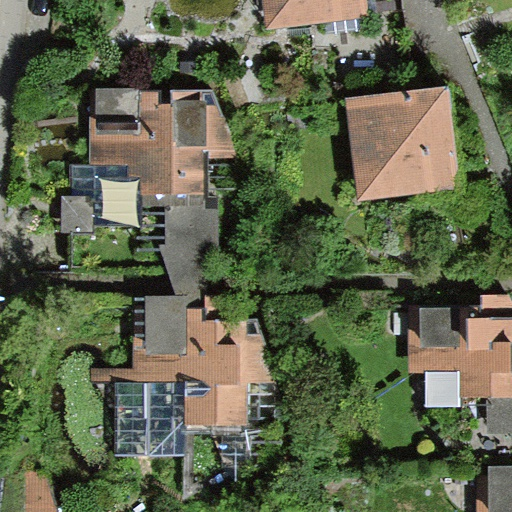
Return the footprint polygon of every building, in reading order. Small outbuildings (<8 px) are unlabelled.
[(362,0),(264,0),(266,18),(364,9),(362,0)] [(211,104),(190,87),(85,89),(87,167),(68,167),(70,236),(141,235),(140,193),(208,191),(208,156),(229,156),(211,104)] [(448,87),(350,97),(359,195),(457,186),(448,87)] [(511,299),(404,302),(406,391),(490,389),(491,434),(511,433),(511,299)] [(241,320),(235,301),(131,302),(131,367),(86,367),(86,381),(111,381),(111,449),(147,449),(148,428),(278,426),(251,320),(241,320)] [(22,473),(21,511),(54,511),(41,473),(22,473)] [(511,511),(511,475),(469,477),(469,511),(511,511)]
